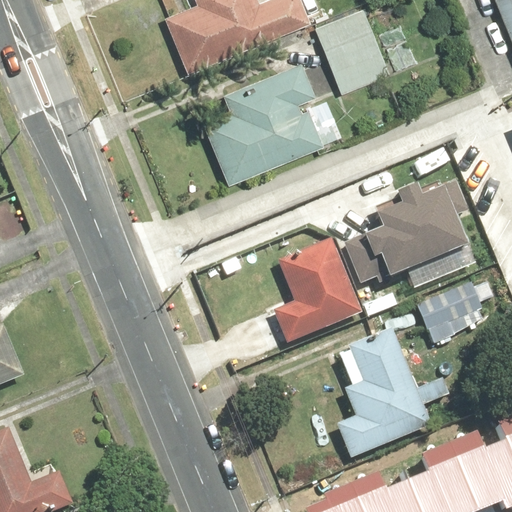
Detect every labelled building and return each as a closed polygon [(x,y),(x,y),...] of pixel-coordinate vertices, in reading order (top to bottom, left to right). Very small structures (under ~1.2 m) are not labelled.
[(199,0),(168,12),(190,66),(316,17),(309,0),(199,0)] [(511,0),(502,0),(511,25),(511,0)] [(394,69),(368,8),(321,28),(346,89),(394,69)] [(207,119),(233,179),(347,131),(313,52),(224,89),(232,109),(207,119)] [(395,195),(385,173),(327,198),(345,240),(386,223),(377,203),(395,195)] [(326,243),(271,264),(286,303),(264,312),(277,346),(354,316),(326,243)] [(405,253),(379,266),(394,296),(420,283),(405,253)] [(473,310),(488,302),(475,276),(412,309),(430,345),(479,320),(473,310)] [(0,381),(27,371),(6,322),(0,324),(0,381)] [(423,430),(386,335),(328,358),(341,390),(334,393),(345,422),(330,428),(343,460),(423,430)] [(511,418),(291,508),(293,511),(497,511),(511,506),(511,418)] [(0,511),(45,511),(76,499),(61,465),(39,474),(16,422),(0,428),(0,511)]
